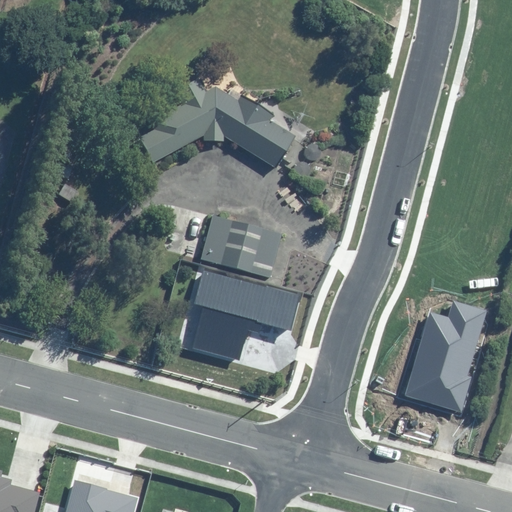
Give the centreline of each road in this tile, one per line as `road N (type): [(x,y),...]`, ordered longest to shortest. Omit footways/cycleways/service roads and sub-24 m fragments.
road 1 (residential): [(306,463),(427,52),(434,0)]
road 2 (residential): [(0,380),(281,456)]
road 3 (residential): [(306,463),(487,511)]
